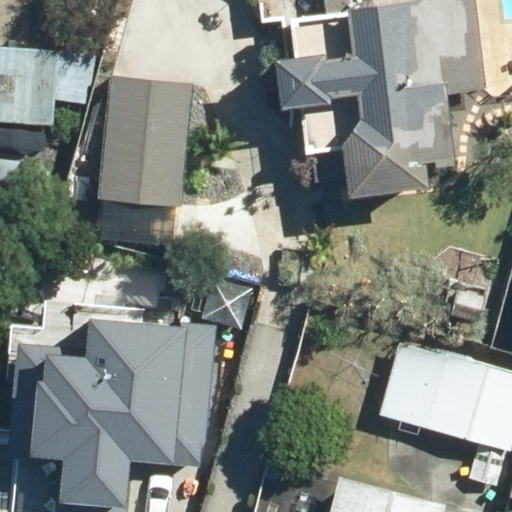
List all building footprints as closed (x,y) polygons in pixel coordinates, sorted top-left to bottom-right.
[(371,0),(322,0),(324,11),(345,9),(350,54),(320,57),(320,52),(271,58),(277,105),(327,101),(326,94),(354,92),(357,115),(339,140),(345,195),(425,186),(423,160),(443,158),(444,165),(452,164),(444,92),(484,88),(472,0),(402,0),(372,4),(371,0)] [(58,51),(0,47),(0,121),(53,125),(58,51)] [(193,83),(110,75),(97,197),(180,205),(193,83)] [(93,348),(16,342),(7,455),(43,458),(57,472),(53,511),(124,511),(128,470),(199,475),(212,318),(96,309),(93,348)] [(511,441),(511,373),(398,343),(379,414),(510,450),(511,441)] [(327,511),(441,511),(444,504),(337,477),(327,511)]
